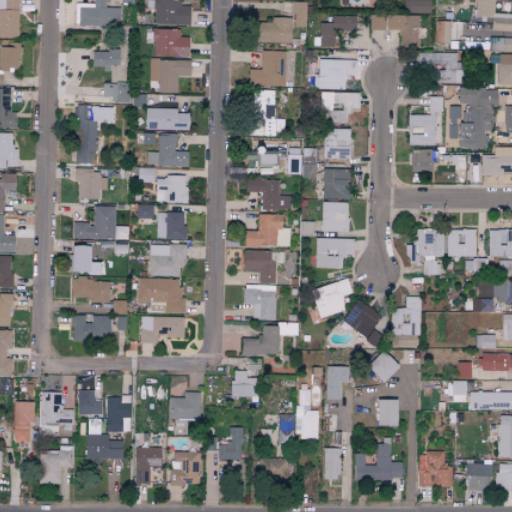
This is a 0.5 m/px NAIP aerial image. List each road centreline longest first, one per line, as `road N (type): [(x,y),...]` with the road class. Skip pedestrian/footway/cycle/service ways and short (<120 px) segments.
road 1 (residential): [(213,348),(224,0)]
road 2 (residential): [(44,339),(52,0)]
road 3 (residential): [(44,339),(61,365),(199,367),(211,361),(213,348)]
road 4 (residential): [(381,272),(384,82)]
road 5 (residential): [(384,200),(511,201)]
